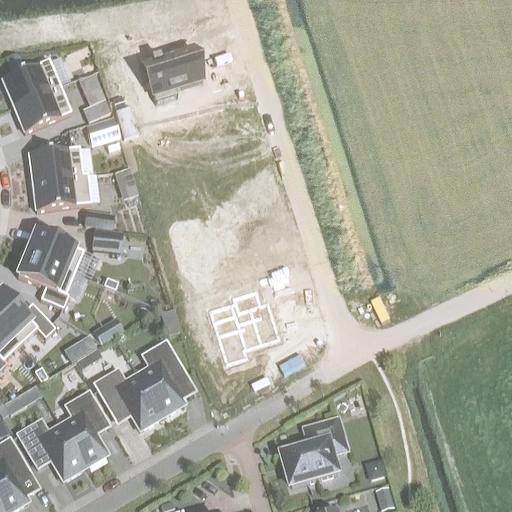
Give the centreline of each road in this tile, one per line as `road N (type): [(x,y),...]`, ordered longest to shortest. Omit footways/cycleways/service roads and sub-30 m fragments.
road 1 (residential): [(238,0),(352,358)]
road 2 (residential): [(95,511),(235,430)]
road 3 (residential): [(235,430),(352,358)]
